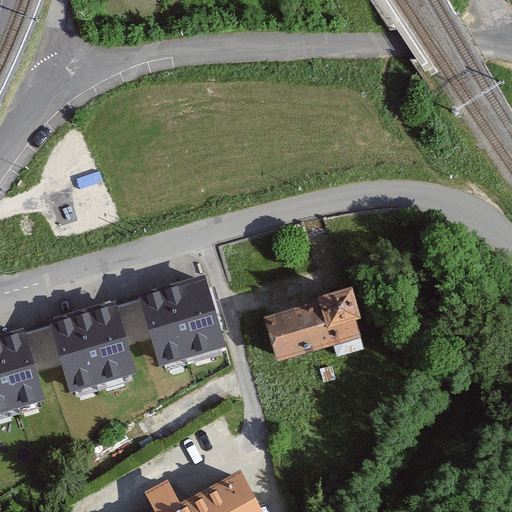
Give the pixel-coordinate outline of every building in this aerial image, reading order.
[(154,355),(219,335),(200,274),(135,293),(154,355)] [(347,296),(269,316),(279,357),(357,337),(347,296)] [(119,301),(50,321),(67,382),(137,362),(119,301)] [(0,334),(0,401),(44,390),(27,327),(0,334)] [(255,511),(234,474),(166,511),(255,511)]
